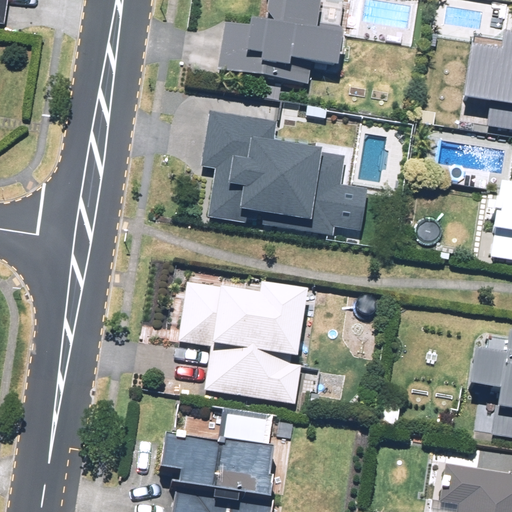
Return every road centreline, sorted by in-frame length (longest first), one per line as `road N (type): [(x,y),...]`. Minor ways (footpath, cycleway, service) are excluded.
road 1 (tertiary): [(40,511),(82,242)]
road 2 (tertiary): [(82,242),(119,0)]
